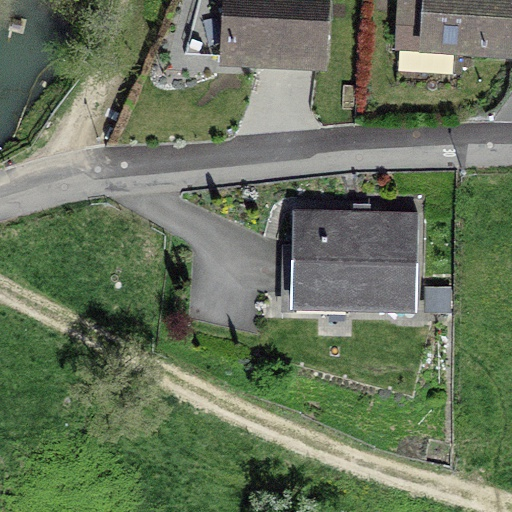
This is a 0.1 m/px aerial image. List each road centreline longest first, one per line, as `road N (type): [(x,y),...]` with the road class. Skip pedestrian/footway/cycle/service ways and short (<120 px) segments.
road 1 (track): [(0,289),(184,386),(511,510)]
road 2 (residential): [(511,145),(117,173),(0,206)]
road 3 (track): [(62,188),(133,0)]
